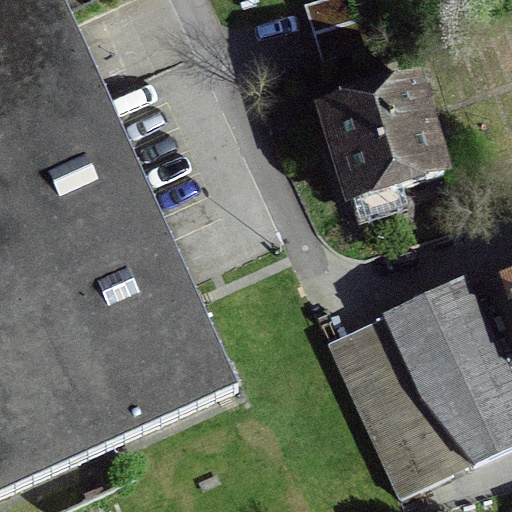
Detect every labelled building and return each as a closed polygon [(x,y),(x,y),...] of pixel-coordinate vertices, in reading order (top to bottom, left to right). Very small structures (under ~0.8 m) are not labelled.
[(0,0),(0,506),(234,400),(191,304),(185,290),(111,127),(54,0),(0,0)] [(359,0),(342,0),(301,13),(318,70),(376,53),(359,0)] [(441,182),(412,92),(320,121),(347,211),(441,182)] [(511,285),(470,299),(469,299),(506,381),(511,378),(511,285)] [(511,452),(511,392),(506,381),(469,299),(470,299),(464,286),(380,324),(418,407),(469,472),(511,452)]
